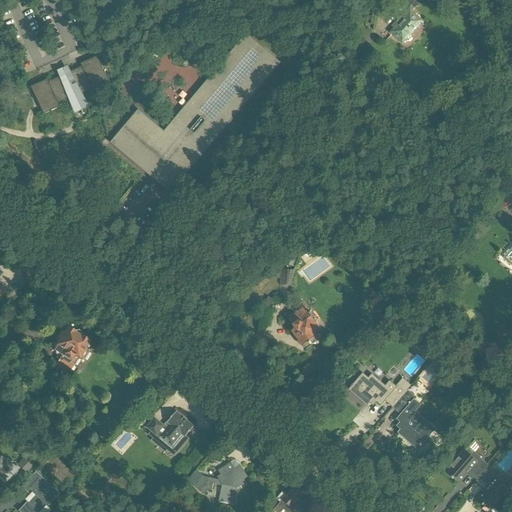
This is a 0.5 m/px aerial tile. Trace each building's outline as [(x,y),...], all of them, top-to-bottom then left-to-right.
[(403,13),(391,26),(393,28),(389,33),(403,45),(424,21),(413,11),(423,0),(405,0),(405,2),(410,6),(408,8),(403,14),(403,13)] [(225,129),(281,63),(247,34),(205,84),(206,85),(166,132),(165,131),(139,109),(110,142),(171,193),(206,152),(205,151),(224,128),(225,129)] [(110,84),(97,56),(80,64),(81,67),(48,82),(47,79),(30,87),(43,114),(60,107),(59,104),(69,99),(73,108),(85,102),(81,94),(92,89),(93,92),(110,84)] [(509,190),(497,196),(504,209),(511,205),(511,196),(511,186),(508,188),(509,190)] [(314,248),(309,241),(294,251),(297,255),(294,254),(289,265),(295,268),(299,258),(300,259),(314,248)] [(511,247),(503,258),(511,265),(511,247)] [(293,286),(294,270),(281,269),(280,279),(280,285),(293,286)] [(298,327),(292,332),(297,339),(296,341),(299,345),(301,344),(303,347),(311,341),(313,345),(321,339),(318,335),(324,331),(315,320),(316,319),(310,312),(309,313),(303,305),(289,315),(298,327)] [(405,324),(399,330),(405,334),(410,329),(405,324)] [(53,342),(50,348),(55,351),(53,356),(59,360),(55,367),(68,375),(79,358),(83,361),(89,351),(85,348),(89,341),(80,336),(81,334),(81,332),(78,330),(76,331),(75,333),(68,328),(67,330),(65,329),(64,331),(63,331),(61,333),(59,332),(55,339),(60,341),(57,345),(53,342)] [(412,336),(416,340),(420,335),(416,331),(412,336)] [(0,356),(8,347),(3,343),(0,346),(0,356)] [(438,351),(434,347),(429,352),(433,356),(438,351)] [(393,407),(407,390),(411,385),(404,379),(397,388),(390,382),(385,387),(372,375),(368,379),(363,374),(349,390),(366,405),(373,398),(381,405),(384,400),(393,407)] [(407,390),(393,407),(401,414),(397,419),(405,425),(399,433),(416,448),(433,428),(415,412),(421,405),(415,400),(417,398),(407,390)] [(185,437),(194,427),(176,412),(168,422),(170,424),(167,428),(155,418),(147,427),(156,435),(160,431),(162,434),(160,436),(172,447),(183,435),(185,437)] [(471,456),(479,447),(475,440),(465,451),(464,450),(446,471),(459,483),(470,470),(479,478),(490,466),(480,458),(477,461),(471,456)] [(26,473),(34,464),(25,456),(17,465),(26,473)] [(235,468),(233,467),(233,466),(231,462),(226,465),(226,469),(222,471),(221,475),(217,477),(219,480),(205,477),(197,470),(188,481),(203,495),(213,488),(213,484),(222,486),(219,500),(235,504),(238,488),(246,483),(244,479),(244,476),(242,472),(242,469),(240,464),(236,467),(235,468)] [(125,471),(120,466),(114,472),(119,477),(125,471)] [(499,474),(490,466),(479,478),(488,486),(478,499),(483,503),(482,505),(484,506),(491,511),(499,511),(502,510),(503,509),(505,507),(506,506),(508,504),(509,502),(510,500),(511,497),(507,493),(510,490),(510,489),(511,486),(511,478),(510,478),(509,478),(508,478),(507,478),(501,473),(499,474)] [(41,511),(52,501),(59,494),(35,472),(28,479),(21,488),(31,497),(18,511),(19,511),(41,511)]
